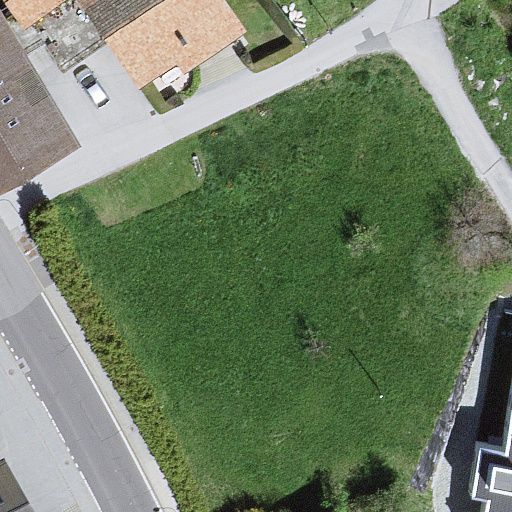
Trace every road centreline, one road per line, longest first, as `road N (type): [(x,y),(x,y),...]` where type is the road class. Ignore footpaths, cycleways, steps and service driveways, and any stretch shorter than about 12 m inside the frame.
road 1 (residential): [(381,27),(0,207)]
road 2 (secondary): [(133,511),(0,271)]
road 3 (residential): [(381,27),(511,228)]
